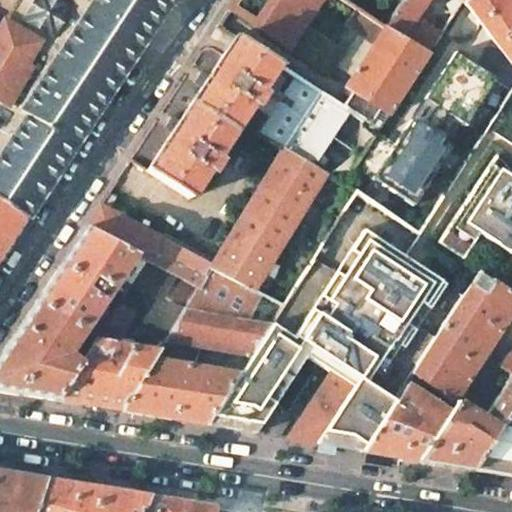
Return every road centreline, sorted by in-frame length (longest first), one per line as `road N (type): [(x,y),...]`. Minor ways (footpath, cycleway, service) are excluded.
road 1 (primary): [(0,431),(432,503)]
road 2 (residential): [(0,315),(198,0)]
